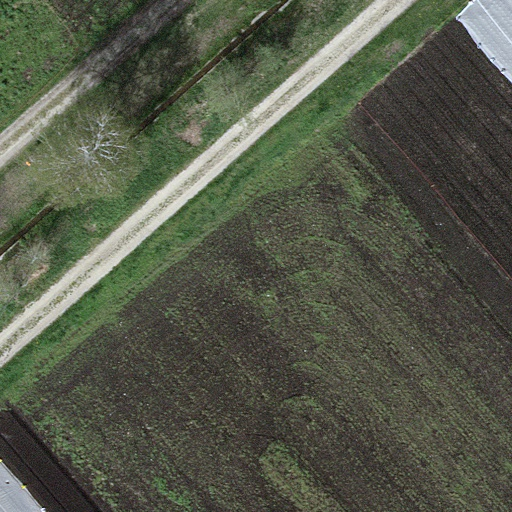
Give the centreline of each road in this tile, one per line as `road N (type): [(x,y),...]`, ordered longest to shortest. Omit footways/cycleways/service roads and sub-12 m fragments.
road 1 (track): [(415,0),(0,367)]
road 2 (track): [(182,0),(0,162)]
